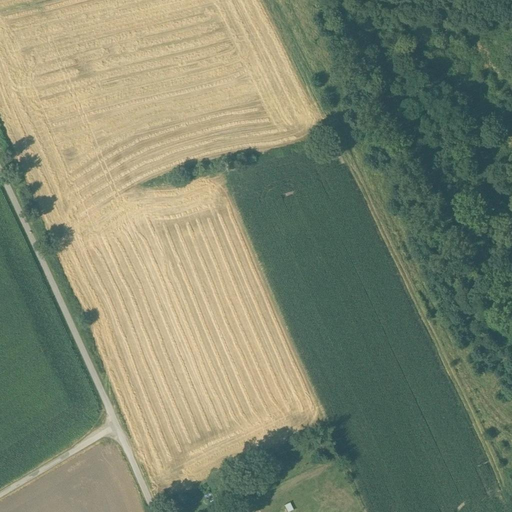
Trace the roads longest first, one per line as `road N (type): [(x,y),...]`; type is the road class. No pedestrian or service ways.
road 1 (unclassified): [(117,424),(0,177)]
road 2 (unclassified): [(0,493),(117,424)]
